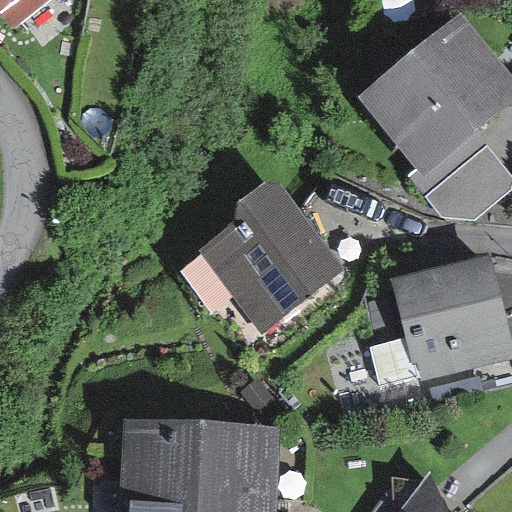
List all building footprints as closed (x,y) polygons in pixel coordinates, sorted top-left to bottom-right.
[(0,0),(0,10),(15,30),(55,0),(0,0)] [(499,120),(430,30),(367,79),(435,168),(499,120)] [(302,193),(216,256),(288,353),(374,289),(302,193)] [(511,287),(508,268),(400,290),(426,386),(511,370),(511,287)] [(265,511),(269,440),(134,433),(130,511),(265,511)] [(436,502),(429,485),(397,482),(398,511),(453,511),(452,510),(436,502)]
